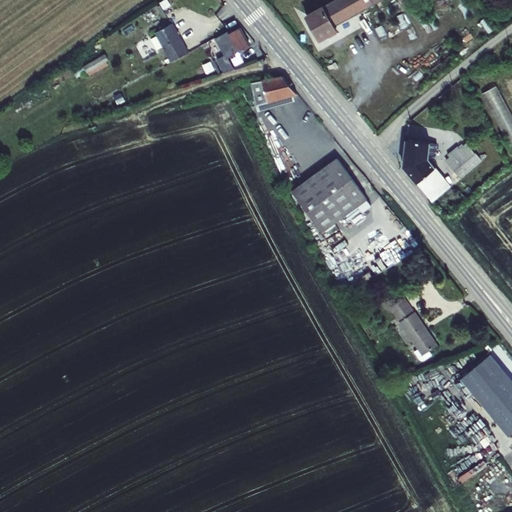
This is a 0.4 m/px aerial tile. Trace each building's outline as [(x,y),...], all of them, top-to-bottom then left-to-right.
[(330,0),(311,11),(324,35),(340,26),(337,20),(373,0),(330,0)] [(225,31),(224,29),(211,35),(221,56),(245,45),(237,26),(225,31)] [(176,31),(157,41),(168,63),(187,53),(176,31)] [(106,61),(83,75),(88,84),(111,70),(106,61)] [(288,74),(253,80),(256,101),(303,94),(288,74)] [(510,147),(511,145),(511,114),(496,85),(481,93),(510,147)] [(434,137),(410,134),(407,167),(433,200),(437,199),(455,184),(451,179),(444,184),(435,173),(442,168),(432,157),(434,137)] [(482,161),(466,143),(445,160),(461,179),(482,161)] [(369,199),(338,160),(296,194),(327,233),(369,199)] [(369,235),(390,265),(403,256),(382,226),(369,235)] [(394,306),(426,351),(441,341),(418,309),(417,310),(407,297),(394,306)] [(511,376),(495,355),(466,379),(511,435),(511,376)]
